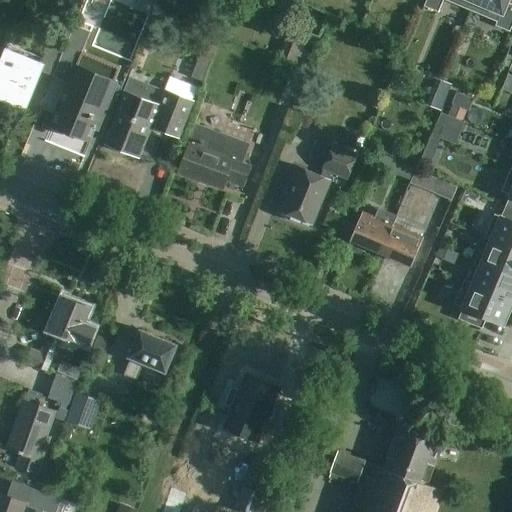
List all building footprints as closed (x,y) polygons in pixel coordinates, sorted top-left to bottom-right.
[(151,14),(156,0),(155,0),(128,0),(128,1),(144,7),(143,11),(151,14)] [(426,0),(424,7),(439,13),(443,0),(446,0),(470,10),(472,3),(473,0),(426,0)] [(473,0),(472,3),(470,10),(499,22),(497,26),(510,32),(511,27),(511,4),(508,3),(509,0),(473,0)] [(63,50),(53,76),(68,82),(51,125),(67,132),(65,135),(73,138),(74,135),(89,141),(115,80),(76,64),(92,25),(76,19),(74,25),(64,50),(63,50)] [(302,42),(299,50),(311,54),(318,36),(306,32),(302,42)] [(299,50),(302,42),(285,35),(276,58),(293,65),(299,50)] [(4,47),(0,58),(0,92),(21,101),(34,69),(53,76),(63,50),(47,43),(39,62),(4,47)] [(511,75),(507,74),(501,88),(511,93),(511,75)] [(435,78),(425,104),(441,110),(442,107),(451,84),(435,78)] [(179,137),(194,100),(164,88),(158,103),(125,90),(104,142),(139,156),(151,126),(179,137)] [(447,115),(454,118),(459,107),(451,104),(447,115)] [(430,134),(437,137),(442,126),(435,123),(430,134)] [(242,187),(250,166),(242,163),(249,144),(195,124),(187,142),(191,144),(180,173),(221,188),(224,180),(242,187)] [(344,130),(339,141),(362,150),(366,140),(344,130)] [(347,180),(358,153),(332,142),(321,169),(322,169),(320,174),(295,165),(287,184),(290,186),(280,211),(311,224),(330,179),(328,178),(331,173),(347,180)] [(398,166),(400,162),(400,161),(392,158),(389,163),(398,166)] [(401,162),(396,175),(409,181),(414,167),(401,162)] [(505,206),(511,208),(511,167),(500,191),(509,195),(505,206)] [(447,198),(454,184),(437,177),(431,190),(447,198)] [(490,241),(511,249),(511,208),(505,206),(500,217),(491,213),(481,237),(490,241)] [(363,211),(351,240),(380,253),(392,223),(395,217),(377,209),(374,216),(363,211)] [(392,223),(380,253),(409,265),(422,236),(392,223)] [(439,245),(447,248),(451,237),(444,233),(439,245)] [(481,262),(511,274),(511,249),(490,241),(481,262)] [(442,259),(447,248),(439,245),(435,256),(442,259)] [(472,283),(511,301),(511,299),(511,274),(481,262),(472,283)] [(511,301),(472,283),(463,279),(453,303),(462,307),(457,318),(465,321),(481,328),(485,317),(502,324),(503,320),(511,301)] [(87,347),(96,328),(82,322),(88,307),(64,297),(50,331),(49,333),(48,332),(40,351),(31,347),(25,362),(47,372),(58,345),(56,344),(59,335),(87,347)] [(165,373),(177,344),(139,329),(127,358),(129,359),(123,374),(136,380),(142,364),(165,373)] [(67,404),(76,380),(56,373),(47,397),(67,404)] [(231,407),(223,427),(256,441),(278,388),(245,374),(238,391),(230,388),(224,404),(231,407)] [(90,429),(100,401),(76,392),(66,420),(90,429)] [(37,473),(49,438),(45,436),(53,412),(24,401),(7,449),(21,454),(16,466),(37,473)] [(368,462),(349,511),(435,511),(444,490),(427,483),(443,438),(399,422),(382,467),(368,462)] [(356,483),(365,460),(338,450),(328,477),(341,482),(342,478),(356,483)] [(260,490),(270,464),(251,457),(242,483),(260,490)] [(26,485),(12,480),(6,496),(0,493),(0,511),(25,511),(28,505),(45,511),(55,511),(59,502),(71,506),(72,502),(61,498),(39,490),(38,490),(26,485)] [(28,480),(26,485),(38,490),(39,490),(42,481),(37,480),(36,483),(28,480)] [(121,503),(117,511),(136,511),(137,509),(121,503)]
